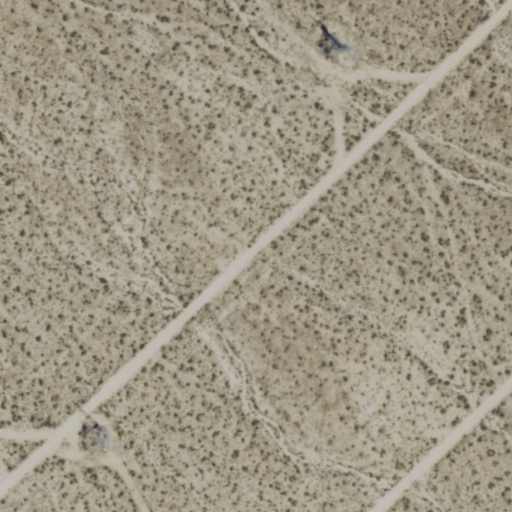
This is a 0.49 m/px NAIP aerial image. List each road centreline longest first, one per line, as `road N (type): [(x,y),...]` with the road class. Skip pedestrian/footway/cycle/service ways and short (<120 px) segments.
road 1 (track): [(511,4),(0,492)]
road 2 (track): [(375,511),(511,381)]
